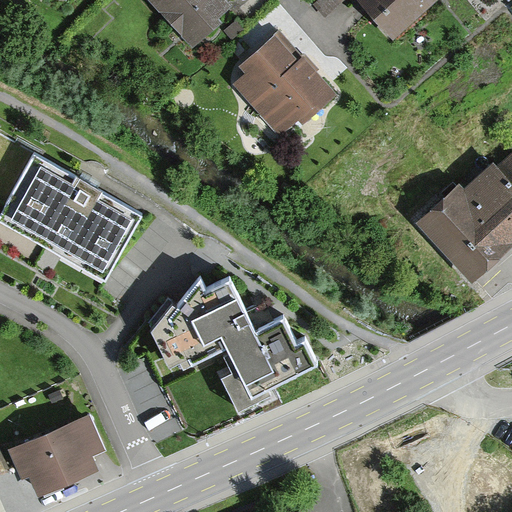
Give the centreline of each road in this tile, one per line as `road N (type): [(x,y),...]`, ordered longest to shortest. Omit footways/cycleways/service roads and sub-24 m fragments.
road 1 (track): [(0,99),(161,192),(344,327),(444,359)]
road 2 (primary): [(511,324),(163,497)]
road 3 (residential): [(163,497),(81,345),(0,296)]
road 4 (unknown): [(81,345),(184,243)]
